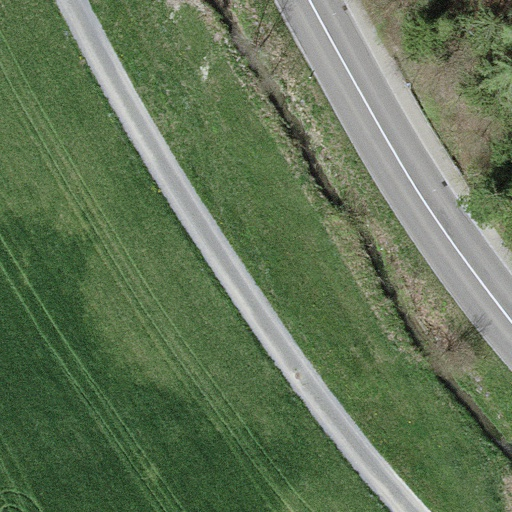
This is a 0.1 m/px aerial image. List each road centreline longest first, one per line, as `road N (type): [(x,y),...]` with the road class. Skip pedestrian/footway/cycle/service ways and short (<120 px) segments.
road 1 (unclassified): [(74,0),(231,288),(426,511)]
road 2 (secondary): [(304,0),(361,106),(511,336)]
